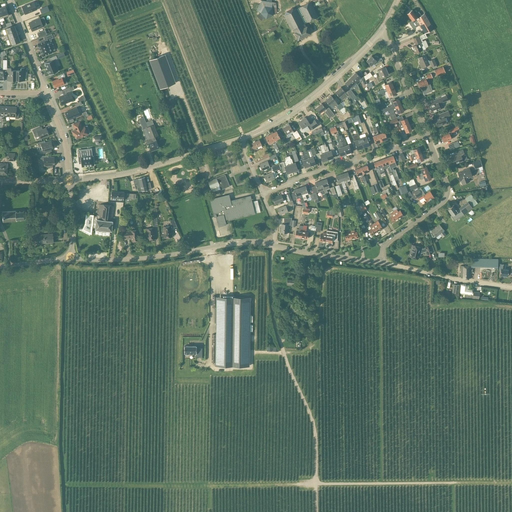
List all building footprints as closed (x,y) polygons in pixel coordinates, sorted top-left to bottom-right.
[(261,0),(256,10),(258,11),(261,13),(257,17),(260,21),(262,21),(266,18),(266,19),(273,15),(273,14),(277,13),(276,3),(273,2),(261,0)] [(291,30),(293,29),(295,33),(294,33),(298,40),(310,33),(307,27),(306,27),(305,24),(309,21),(318,17),(311,1),(302,6),(299,8),(297,9),(293,9),(293,8),(285,11),(286,13),(283,15),(291,30)] [(33,2),(22,7),(25,14),(37,9),(33,2)] [(8,10),(7,7),(6,7),(5,6),(0,8),(3,17),(9,15),(7,10),(8,10)] [(409,17),(411,21),(410,22),(410,23),(413,27),(414,27),(419,24),(416,19),(421,15),(418,11),(415,14),(415,13),(414,13),(412,10),(410,12),(409,12),(408,13),(407,14),(409,17)] [(425,33),(434,29),(424,13),(421,15),(416,19),(419,24),(424,33),(425,33)] [(40,18),(29,23),(32,31),(43,26),(40,18)] [(16,31),(14,26),(7,28),(5,29),(7,34),(16,31)] [(18,36),(16,31),(7,34),(9,39),(18,36)] [(425,33),(424,33),(420,36),(413,38),(416,45),(412,47),(415,53),(422,50),(425,49),(423,42),(421,39),(427,37),(425,33)] [(38,43),(37,44),(42,56),(42,57),(43,57),(52,53),(52,52),(52,51),(55,50),(53,46),(50,47),(47,40),(53,38),(51,34),(44,37),(45,40),(38,44),(38,43)] [(20,42),(18,36),(9,39),(10,45),(12,44),(16,43),(16,44),(19,43),(19,42),(20,42)] [(160,89),(176,83),(165,54),(149,60),(160,89)] [(422,68),(429,65),(430,64),(432,67),(437,65),(434,59),(429,61),(429,60),(427,60),(425,55),(418,58),(419,60),(418,61),(422,68)] [(51,61),(45,63),(45,64),(50,74),(49,74),(49,75),(58,71),(53,60),(57,59),(56,56),(50,58),(51,61)] [(371,56),(366,61),(371,65),(373,63),(375,64),(380,62),(381,61),(383,61),(381,58),(376,60),(371,56)] [(437,76),(445,73),(443,66),(434,70),(437,76)] [(388,74),(387,70),(385,67),(378,70),(379,74),(380,75),(377,77),(379,82),(384,78),(383,76),(388,74)] [(7,68),(7,70),(7,76),(10,76),(10,81),(16,81),(16,71),(11,71),(11,68),(7,68)] [(21,71),(16,71),(16,81),(22,81),(22,76),(25,76),(25,75),(27,75),(27,72),(25,72),(25,68),(21,68),(21,71)] [(357,85),(360,82),(358,80),(360,77),(355,72),(350,77),(355,82),(357,85)] [(421,81),(418,83),(420,88),(423,87),(423,88),(422,88),(424,94),(431,91),(427,82),(428,82),(428,80),(428,79),(432,78),(432,77),(431,73),(426,76),(427,78),(426,79),(421,81)] [(62,77),(52,81),(55,88),(64,84),(62,77)] [(350,77),(345,83),(350,88),(351,89),(354,87),(352,85),(355,82),(350,77)] [(384,85),(387,91),(394,88),(391,82),(384,85)] [(344,92),(345,92),(341,87),(335,92),(339,97),(342,100),(347,96),(353,104),(356,102),(354,99),(348,91),(345,93),(344,92)] [(389,96),(396,93),(394,88),(387,91),(389,96)] [(348,91),(354,99),(356,97),(350,89),(348,91)] [(68,93),(59,97),(62,105),(74,100),(70,93),(68,93)] [(325,100),(329,105),(332,108),(335,105),(339,110),(344,106),(341,103),(338,105),(335,101),(335,100),(331,95),(325,100)] [(431,114),(441,110),(438,104),(448,100),(446,96),(433,101),(435,103),(428,106),(431,114)] [(380,114),(388,110),(388,111),(401,105),(398,99),(393,101),(394,105),(389,107),(384,108),(382,106),(377,108),(380,114)] [(316,108),(320,113),(324,110),(330,118),(334,114),(328,107),(326,109),(325,108),(321,103),(316,108)] [(396,117),(394,111),(396,110),(398,114),(404,111),(401,105),(388,111),(391,116),(390,116),(391,119),(396,117)] [(16,112),(17,107),(11,107),(10,117),(16,117),(16,119),(19,119),(19,112),(16,112)] [(80,116),(77,108),(65,113),(68,120),(80,116)] [(437,127),(446,123),(444,118),(450,115),(448,110),(439,114),(441,117),(434,119),(437,127)] [(356,115),(359,123),(364,121),(361,113),(356,115)] [(298,122),(302,128),(307,125),(310,131),(313,129),(319,126),(315,120),(309,123),(306,117),(298,122)] [(399,125),(397,127),(398,129),(409,124),(406,118),(399,121),(400,124),(399,125)] [(76,130),(72,131),(74,135),(75,135),(77,139),(87,134),(84,126),(82,127),(79,122),(73,124),(76,130)] [(346,132),(345,130),(346,129),(342,122),(336,124),(337,128),(341,126),(344,133),(346,132)] [(293,130),(289,124),(282,128),(286,134),(293,130)] [(406,133),(412,130),(409,124),(398,129),(398,131),(404,129),(406,133)] [(143,129),(147,140),(151,138),(153,142),(148,143),(151,151),(159,148),(155,137),(158,136),(154,125),(143,129)] [(40,127),(32,130),(35,137),(39,135),(40,139),(49,136),(46,128),(42,130),(40,127)] [(276,131),(271,134),(274,141),(274,140),(275,143),(273,144),(275,149),(280,146),(277,139),(280,138),(276,131)] [(297,141),(301,138),(296,131),(292,133),(297,141)] [(379,134),(381,141),(387,139),(385,132),(381,133),(379,134)] [(450,132),(441,136),(444,142),(451,139),(449,134),(451,134),(450,132)] [(265,137),(268,143),(274,141),(271,134),(265,137)] [(358,134),(352,136),(354,141),(357,150),(363,147),(360,138),(360,139),(358,134)] [(381,141),(379,134),(378,134),(376,135),(373,136),(375,143),(381,141)] [(366,136),(360,138),(363,147),(370,145),(366,136)] [(344,137),(341,138),(346,154),(351,152),(349,145),(347,146),(344,137)] [(339,144),(337,145),(338,148),(340,155),(346,154),(341,138),(337,139),(339,144)] [(250,148),(252,151),(257,149),(262,147),(259,140),(252,143),(253,146),(250,148)] [(53,147),(51,141),(45,143),(45,141),(37,143),(39,147),(42,146),(44,153),(52,151),(51,148),(53,147)] [(450,150),(460,146),(457,141),(448,145),(450,150)] [(325,144),(323,145),(328,160),(333,158),(331,151),(329,152),(327,146),(326,147),(325,144)] [(321,150),(319,151),(320,154),(323,161),(328,160),(323,145),(320,146),(321,150)] [(104,147),(98,148),(103,168),(109,167),(104,147)] [(413,150),(415,154),(409,156),(410,158),(421,154),(419,147),(413,150)] [(307,150),(305,151),(310,166),(315,164),(313,157),(312,155),(310,149),(307,150)] [(453,165),(463,161),(467,159),(465,154),(464,155),(463,150),(457,152),(458,155),(451,158),(453,165)] [(81,153),(77,153),(79,164),(82,163),(82,166),(94,165),(93,156),(92,156),(92,154),(88,155),(88,153),(81,154),(81,153)] [(397,156),(399,162),(405,159),(403,153),(397,156)] [(410,158),(411,161),(413,160),(416,158),(418,162),(424,160),(421,154),(410,158)] [(393,155),(386,158),(391,171),(393,170),(393,167),(397,166),(395,161),(393,155)] [(55,164),(54,157),(48,158),(48,156),(40,156),(41,161),(44,161),(45,168),(53,167),(53,164),(55,164)] [(286,171),(287,174),(292,172),(287,156),(285,157),(286,160),(285,161),(280,163),(283,172),(286,171)] [(298,170),(295,163),(293,164),(291,158),(290,159),(289,156),(287,156),(292,172),(298,170)] [(391,171),(386,158),(380,160),(383,169),(387,167),(390,175),(392,174),(391,171)] [(472,162),(475,169),(482,166),(480,159),(472,162)] [(380,160),(374,162),(377,171),(378,176),(381,175),(380,172),(381,171),(384,170),(383,169),(380,160)] [(270,167),(267,161),(259,164),(262,171),(270,167)] [(369,171),(367,165),(361,167),(363,173),(369,171)] [(426,166),(420,169),(422,172),(419,173),(419,174),(416,175),(417,177),(429,173),(426,166)] [(355,169),(357,175),(363,173),(361,167),(355,169)] [(462,184),(470,181),(468,178),(472,176),(469,168),(463,170),(464,172),(458,174),(461,181),(462,184)] [(272,172),(264,176),(266,182),(275,178),(276,178),(276,177),(275,172),(274,172),(272,172)] [(359,188),(353,173),(349,175),(348,172),(342,174),(344,180),(346,187),(349,186),(347,181),(351,180),(355,190),(359,188)] [(431,179),(429,173),(417,177),(418,180),(421,178),(421,179),(424,178),(425,181),(431,179)] [(341,181),(343,188),(346,187),(344,180),(342,174),(336,176),(338,182),(341,181)] [(221,190),(230,186),(225,175),(216,178),(208,181),(211,188),(219,185),(221,190)] [(147,186),(145,177),(141,178),(140,178),(139,178),(138,179),(133,180),(135,189),(141,188),(141,191),(148,189),(147,186)] [(326,189),(329,188),(328,185),(329,185),(327,179),(321,181),(325,193),(327,192),(326,189)] [(415,184),(413,179),(406,182),(410,191),(418,187),(416,183),(415,184)] [(321,181),(315,183),(318,192),(321,191),(322,194),(325,193),(321,181)] [(305,195),(308,194),(307,192),(308,192),(306,186),(300,188),(304,200),(306,199),(305,196),(305,195)] [(295,193),(291,194),(293,200),(300,198),(302,203),(304,202),(304,200),(300,188),(294,190),(295,193)] [(410,191),(406,193),(410,199),(413,198),(414,200),(416,199),(418,198),(422,195),(418,188),(415,191),(414,190),(410,192),(410,191)] [(422,195),(418,198),(420,202),(421,203),(425,200),(426,202),(434,197),(430,191),(423,196),(422,195)] [(111,200),(123,201),(124,193),(112,192),(111,200)] [(284,201),(281,194),(273,197),(276,204),(284,201)] [(459,208),(460,210),(463,214),(472,208),(472,207),(477,203),(471,194),(465,198),(467,202),(459,208)] [(210,199),(215,217),(216,216),(218,227),(226,225),(225,220),(228,219),(228,220),(254,214),(250,200),(246,201),(246,199),(230,203),(228,195),(210,199)] [(113,221),(112,221),(114,207),(99,205),(98,215),(97,215),(96,217),(92,217),(93,216),(91,215),(87,215),(86,224),(83,229),(90,233),(91,229),(91,227),(95,228),(95,229),(111,231),(113,221)] [(288,212),(286,205),(277,208),(280,215),(288,212)] [(397,209),(396,206),(392,209),(393,211),(398,219),(404,216),(400,210),(398,212),(397,209)] [(453,206),(448,210),(452,216),(455,220),(460,216),(463,214),(460,210),(457,212),(457,211),(453,206)] [(27,217),(26,212),(23,211),(15,212),(15,211),(2,212),(3,221),(16,220),(24,219),(27,217)] [(389,217),(393,222),(398,219),(393,211),(390,213),(391,215),(389,217)] [(292,218),(284,218),(284,224),(281,224),(281,232),(287,233),(288,224),(291,225),(292,218)] [(328,228),(336,229),(336,219),(328,219),(328,228)] [(174,220),(170,220),(170,226),(163,227),(164,238),(168,237),(168,238),(171,238),(171,237),(172,237),(171,228),(177,227),(174,220)] [(379,223),(378,221),(373,224),(377,232),(383,228),(379,223)] [(369,230),(372,235),(377,232),(373,224),(369,226),(371,228),(369,230)] [(431,231),(436,237),(440,233),(443,237),(446,234),(443,231),(444,230),(439,225),(431,231)] [(144,235),(147,235),(147,240),(151,239),(151,240),(155,240),(154,239),(155,239),(154,228),(144,229),(143,229),(144,235)] [(122,232),(123,238),(131,238),(132,242),(132,241),(132,242),(135,242),(135,241),(139,241),(138,230),(130,231),(122,232)] [(53,242),(52,234),(36,235),(37,244),(53,242)] [(409,256),(418,259),(419,254),(421,254),(421,253),(424,252),(423,249),(421,248),(412,245),(409,256)] [(498,259),(471,258),(471,267),(461,266),(460,278),(470,278),(471,267),(498,268),(498,259)] [(505,264),(499,264),(499,271),(500,271),(500,275),(503,275),(503,276),(506,277),(507,276),(508,276),(508,269),(505,268),(505,264)] [(473,291),(473,292),(471,292),(472,290),(468,289),(468,286),(461,285),(460,293),(464,293),(464,297),(472,298),(479,299),(479,292),(473,291)] [(249,366),(250,298),(221,298),(221,324),(217,324),(216,365),(249,366)] [(202,357),(202,348),(197,348),(197,346),(185,346),(185,354),(196,354),(196,357),(202,357)]
